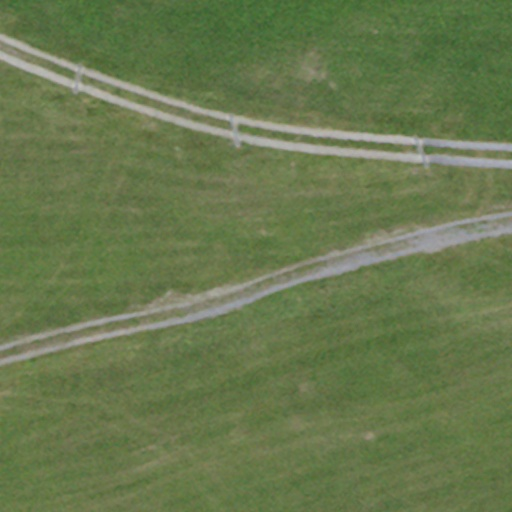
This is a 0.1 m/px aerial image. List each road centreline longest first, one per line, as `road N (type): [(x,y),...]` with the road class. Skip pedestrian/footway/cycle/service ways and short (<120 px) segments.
road 1 (track): [(0,51),(217,130),(511,158)]
road 2 (track): [(0,357),(169,331),(511,240)]
